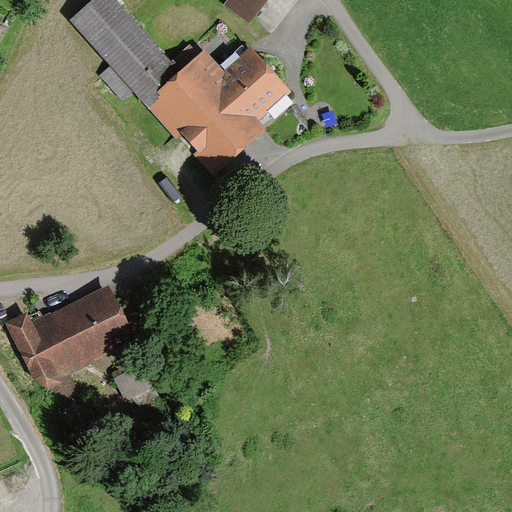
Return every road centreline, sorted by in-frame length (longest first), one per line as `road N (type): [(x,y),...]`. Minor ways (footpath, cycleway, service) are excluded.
road 1 (unclassified): [(426,140),(353,142),(304,155),(170,251),(88,280),(0,296)]
road 2 (unclassified): [(335,0),(426,140)]
road 3 (unclassified): [(0,388),(41,455),(50,511)]
